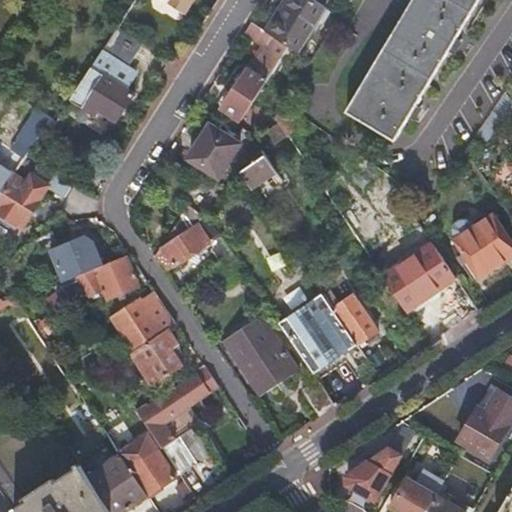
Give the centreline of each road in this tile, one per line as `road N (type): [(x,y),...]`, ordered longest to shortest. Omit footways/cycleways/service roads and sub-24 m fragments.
road 1 (residential): [(243,0),(117,194),(121,222),(283,469)]
road 2 (residential): [(511,317),(283,469)]
